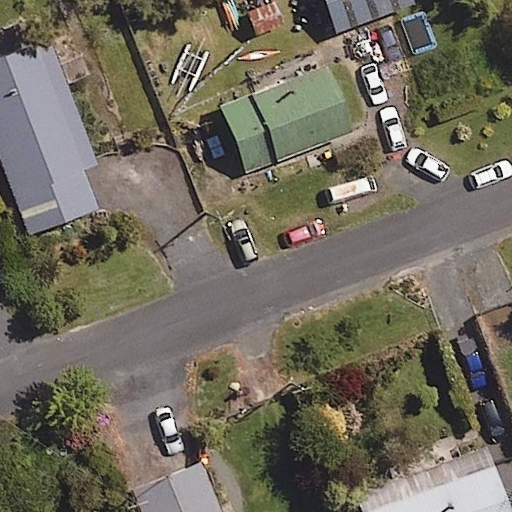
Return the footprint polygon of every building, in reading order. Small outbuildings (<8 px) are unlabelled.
[(282,23),(272,0),(240,0),(254,34),(282,23)] [(410,1),(409,0),(319,0),(331,31),(410,1)] [(0,33),(0,168),(27,234),(93,207),(77,166),(91,160),(39,34),(28,38),(22,24),(0,33)] [(347,129),(320,64),(215,108),(243,173),(347,129)] [(216,511),(196,462),(128,490),(137,511),(216,511)] [(502,511),(485,465),(360,511),(502,511)]
